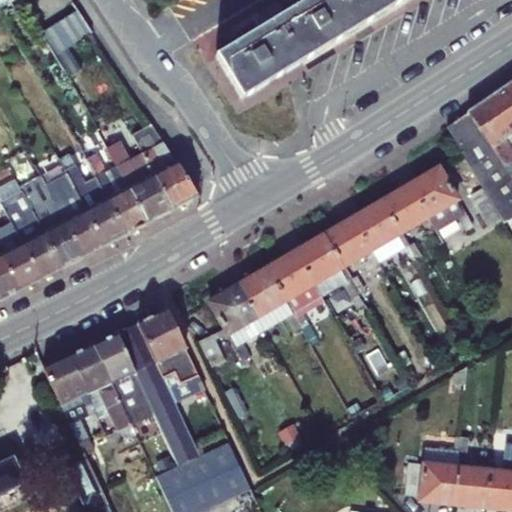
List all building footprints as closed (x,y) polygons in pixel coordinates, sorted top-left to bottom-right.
[(234,40),(216,51),(242,93),(395,0),(288,0),(292,5),(257,26),(252,17),(240,24),(241,26),(230,33),(234,40)] [(87,33),(71,10),(33,33),(59,79),(73,71),(61,50),(87,33)] [(511,90),(490,105),(499,120),(498,121),(511,140),(511,139),(511,140),(511,90)] [(499,120),(490,105),(471,118),(511,181),(511,140),(511,139),(511,140),(498,121),(499,120)] [(511,221),(511,181),(471,118),(450,133),(503,226),(511,221)] [(134,149),(164,205),(191,191),(144,119),(124,130),(134,149)] [(119,183),(138,219),(164,205),(134,149),(119,157),(109,138),(97,145),(119,183)] [(99,194),(118,230),(138,219),(119,183),(109,189),(88,150),(78,156),(99,194)] [(70,193),(96,241),(118,230),(99,194),(88,200),(66,161),(56,166),(70,193)] [(42,189),(76,251),(96,241),(70,193),(59,199),(44,172),(35,177),(42,189)] [(461,216),(436,173),(408,190),(426,221),(433,232),(461,216)] [(0,207),(16,236),(36,272),(55,262),(14,187),(10,181),(0,186),(0,207)] [(14,187),(55,262),(76,251),(42,189),(31,195),(24,182),(14,187)] [(426,221),(408,190),(380,207),(397,238),(426,221)] [(397,238),(380,207),(349,225),(367,256),(397,238)] [(470,231),(462,218),(457,221),(464,234),(470,231)] [(367,256),(349,225),(318,243),(336,274),(367,256)] [(0,261),(12,284),(36,272),(16,236),(4,243),(0,235),(0,261)] [(383,260),(407,246),(401,237),(378,251),(383,260)] [(336,274),(318,243),(289,260),(307,292),(336,274)] [(405,252),(412,263),(419,259),(413,248),(405,252)] [(412,263),(405,252),(399,255),(406,267),(412,263)] [(307,292),(289,260),(259,278),(277,309),(307,292)] [(0,290),(12,284),(0,261),(0,290)] [(321,285),(327,294),(350,280),(344,270),(321,285)] [(277,309),(259,278),(231,295),(258,341),(279,329),(287,341),(293,337),(286,325),(277,309)] [(358,297),(351,285),(344,289),(351,301),(358,297)] [(351,301),(344,289),(338,293),(345,305),(351,301)] [(258,341),(231,295),(203,311),(216,335),(192,347),(205,374),(219,367),(210,350),(221,343),(229,357),(230,357),(237,370),(244,365),(237,353),(258,341)] [(197,395),(161,318),(132,332),(168,409),(197,395)] [(286,325),(293,337),(299,334),(292,322),(286,325)] [(113,341),(151,421),(175,471),(193,461),(168,409),(132,332),(113,341)] [(89,353),(127,432),(151,421),(113,341),(89,353)] [(66,365),(98,431),(110,425),(116,438),(127,432),(89,353),(66,365)] [(98,431),(66,365),(41,377),(77,450),(101,438),(98,431)] [(451,511),(454,486),(456,472),(433,470),(435,454),(427,453),(423,486),(407,484),(404,511),(451,511)] [(457,456),(456,472),(464,473),(465,457),(457,456)] [(107,511),(81,458),(62,467),(83,511),(107,511)] [(217,511),(193,461),(175,471),(194,511),(217,511)] [(0,498),(15,491),(5,468),(0,469),(0,498)] [(511,511),(511,474),(511,477),(505,477),(503,490),(485,489),(483,511),(511,511)] [(483,511),(485,489),(454,486),(451,511),(483,511)]
